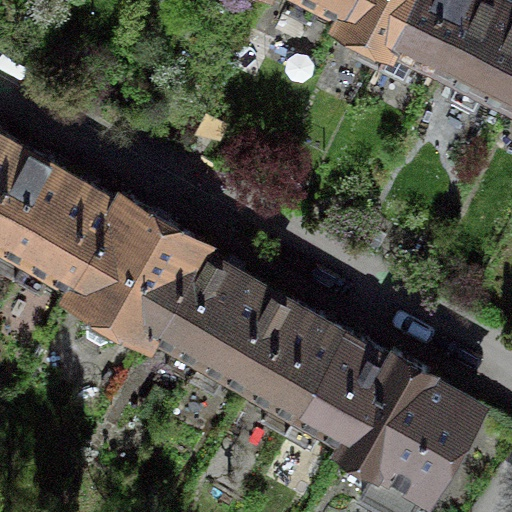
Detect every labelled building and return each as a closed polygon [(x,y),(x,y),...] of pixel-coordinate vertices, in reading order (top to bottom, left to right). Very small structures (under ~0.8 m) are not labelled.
[(317,0),(341,12),(337,20),(339,21),(348,0),(317,0)] [(356,51),(379,63),(410,0),(348,0),(339,21),(364,33),(356,51)] [(410,0),(379,63),(403,75),(414,54),(439,66),(471,0),(410,0)] [(511,0),(471,0),(439,66),(459,76),(450,93),(474,105),(482,88),(506,100),(511,87),(511,0)] [(1,129),(0,128),(0,186),(25,143),(1,129)] [(49,157),(25,143),(0,186),(0,240),(0,241),(0,263),(15,272),(25,255),(73,170),(49,157)] [(96,183),(73,170),(25,255),(71,282),(68,287),(70,288),(124,193),(122,191),(119,197),(96,183)] [(122,318),(148,333),(202,237),(163,215),(124,193),(70,288),(96,303),(85,320),(87,333),(101,341),(112,336),(122,318)] [(204,238),(202,237),(148,333),(150,334),(153,329),(175,341),(165,358),(189,372),(199,355),(248,270),(225,257),(202,244),(204,238)] [(272,284),(248,270),(199,355),(248,382),(296,298),(272,284)] [(320,312),(296,298),(248,382),(296,410),(344,325),(320,312)] [(341,443),(395,347),(393,346),(390,351),(367,338),(344,325),(296,410),(286,427),(309,440),(318,423),(342,436),(339,442),(341,443)] [(431,367),(395,347),(341,443),(376,463),(361,490),(399,511),(409,511),(424,485),(428,487),(478,400),(440,379),(428,372),(431,367)]
